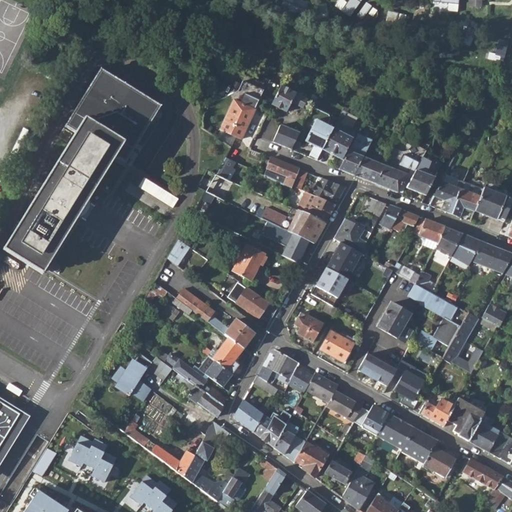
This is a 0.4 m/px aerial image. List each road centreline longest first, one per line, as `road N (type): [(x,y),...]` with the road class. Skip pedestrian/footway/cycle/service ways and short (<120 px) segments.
road 1 (residential): [(271,338),(511,474)]
road 2 (residential): [(271,338),(225,421),(347,511)]
road 3 (residential): [(355,183),(271,338)]
road 4 (residential): [(511,246),(355,183)]
